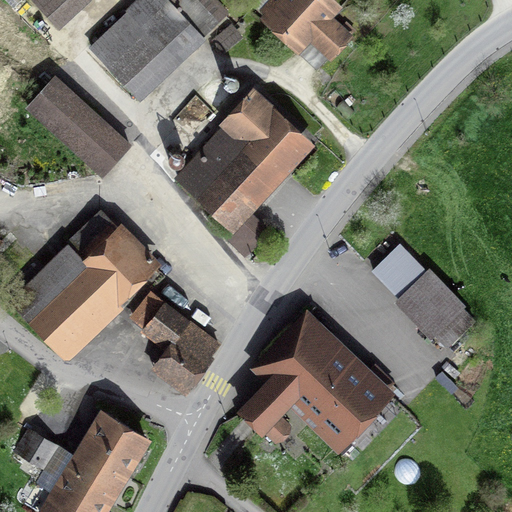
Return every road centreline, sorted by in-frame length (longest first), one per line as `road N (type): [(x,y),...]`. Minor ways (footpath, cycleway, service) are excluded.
road 1 (unclassified): [(197,417),(253,318),(344,200),(421,108),(511,25)]
road 2 (residential): [(197,417),(54,369),(0,328)]
